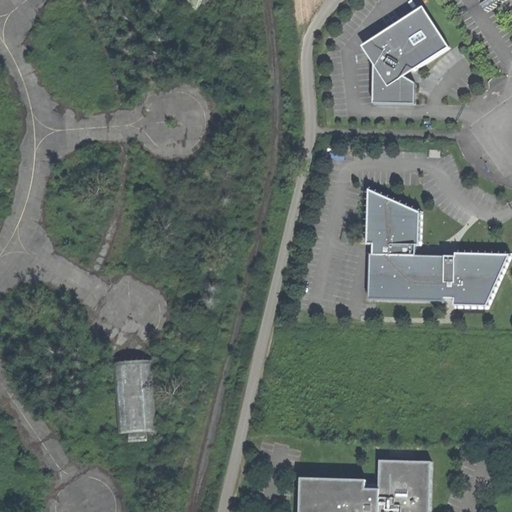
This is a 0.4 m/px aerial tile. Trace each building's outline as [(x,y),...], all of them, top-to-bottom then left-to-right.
[(177,0),(198,11),(203,0),(177,0)] [(413,74),(449,51),(422,10),(370,44),(374,51),(381,55),(375,62),(373,62),(372,107),(414,108),(415,87),(404,80),(409,72),(413,74)] [(453,311),(485,311),(508,261),(456,258),(455,261),(416,261),(416,250),(418,250),(418,218),(368,196),(365,251),(370,251),(370,261),(368,261),(368,306),(443,306),(443,303),(453,304),(453,311)] [(119,434),(159,432),(154,361),(115,364),(119,434)] [(367,481),(302,480),(301,511),(431,511),(432,463),(381,461),(380,491),(367,490),(367,481)]
